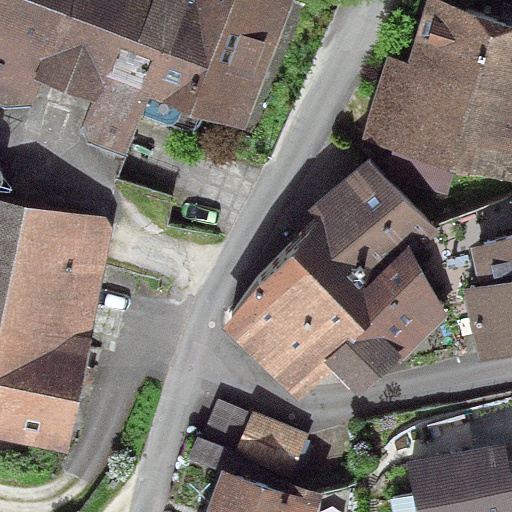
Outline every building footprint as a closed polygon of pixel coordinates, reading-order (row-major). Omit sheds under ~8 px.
[(0,0),(0,105),(3,106),(29,106),(40,82),(90,101),(79,126),(89,144),(124,157),(149,97),(255,133),(305,4),(295,0),(294,0),(0,0)] [(511,19),(442,0),(428,0),(408,64),(389,58),(362,138),(393,150),(455,174),(511,182),(511,19)] [(436,227),(455,174),(393,150),(381,171),(436,227)] [(370,158),(308,209),(319,221),(288,250),(294,256),(364,328),(369,324),(403,357),(449,314),(413,254),(441,231),(436,227),(381,171),(370,158)] [(113,227),(108,218),(0,196),(0,438),(69,452),(113,227)] [(465,289),(480,361),(511,354),(511,235),(471,244),(480,286),(465,289)] [(294,256),(223,326),(298,402),(332,369),(361,398),(403,357),(369,324),(364,328),(294,256)] [(253,412),(218,397),(202,436),(237,450),(253,412)] [(310,433),(254,410),(253,412),(237,450),(240,451),(294,473),(310,433)] [(202,436),(199,435),(189,460),(221,473),(223,470),(231,473),(240,451),(237,450),(202,436)] [(511,511),(511,469),(507,442),(409,461),(419,511),(511,511)] [(206,511),(315,511),(322,493),(303,486),(300,497),(231,473),(223,470),(221,473),(206,511)] [(416,511),(413,496),(392,500),(394,511),(416,511)]
